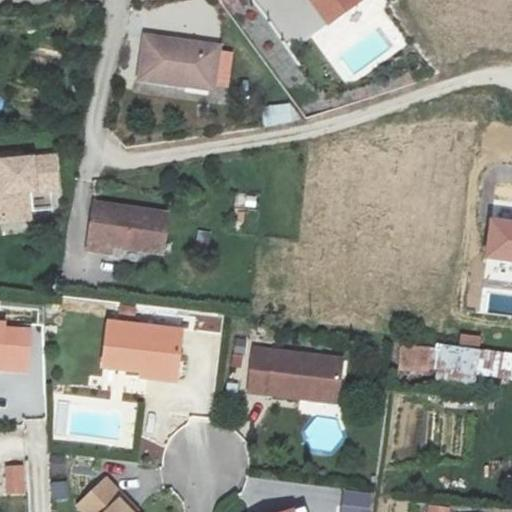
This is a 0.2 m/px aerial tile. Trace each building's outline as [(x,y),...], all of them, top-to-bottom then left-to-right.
[(312,0),(328,22),(359,0),(312,0)] [(213,47),(141,39),(136,81),(209,90),(213,47)] [(262,127),(291,125),(290,105),(260,107),(262,127)] [(0,221),(22,219),(19,192),(49,188),(46,157),(12,160),(0,162),(0,221)] [(161,216),(86,205),(80,248),(103,251),(105,240),(157,246),(161,216)] [(511,258),(511,220),(491,218),(487,256),(511,258)] [(98,364),(137,367),(138,359),(171,363),(175,327),(103,319),(98,364)] [(244,386),(302,392),(303,386),(332,389),(336,353),(249,344),(244,386)] [(511,356),(436,345),(433,367),(511,379),(511,356)] [(398,346),(397,369),(428,370),(428,347),(398,346)] [(170,376),(171,363),(138,359),(137,367),(137,373),(170,376)] [(303,386),(302,392),(332,395),(332,389),(303,386)] [(49,475),(65,474),(64,456),(47,457),(49,475)] [(25,465),(3,466),(4,496),(26,495),(25,465)] [(106,478),(79,504),(86,511),(130,511),(124,505),(128,501),(106,478)] [(67,499),(66,481),(51,482),(51,499),(67,499)] [(368,511),(371,494),(342,490),(339,511),(368,511)]
